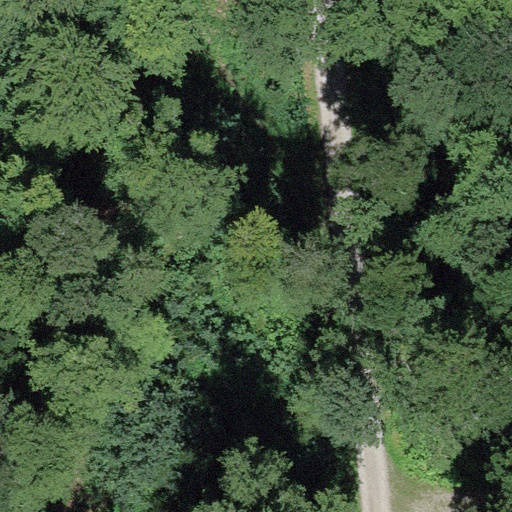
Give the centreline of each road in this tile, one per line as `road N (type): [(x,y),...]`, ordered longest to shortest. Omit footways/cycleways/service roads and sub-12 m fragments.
road 1 (track): [(311,0),(370,511)]
road 2 (track): [(369,504),(511,476)]
